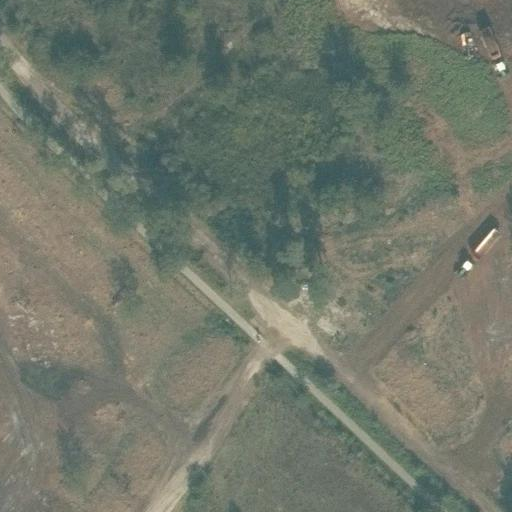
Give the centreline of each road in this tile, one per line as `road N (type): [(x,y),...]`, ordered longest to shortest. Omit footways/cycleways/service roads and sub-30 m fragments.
road 1 (track): [(288,332),(61,119),(0,42)]
road 2 (track): [(482,511),(288,332)]
road 3 (track): [(267,354),(156,511)]
